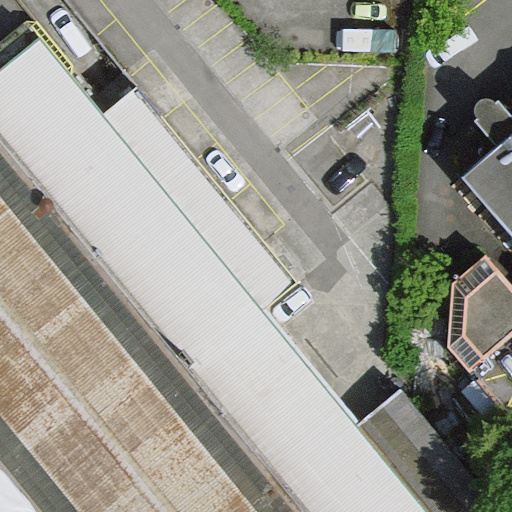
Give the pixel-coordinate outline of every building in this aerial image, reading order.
[(0,48),(0,511),(430,511),(358,425),(260,307),(296,277),(138,87),(126,97),(105,115),(34,20),(0,48)] [(462,170),(511,228),(511,107),(501,94),(498,97),(492,93),(486,93),(480,95),(477,100),(475,105),(479,113),(476,115),(480,119),(498,139),(462,170)] [(469,369),(511,331),(511,281),(487,251),(454,280),(450,344),(469,369)] [(511,331),(469,369),(511,417),(511,331)] [(383,404),(358,425),(430,511),(503,511),(402,388),(383,404)]
